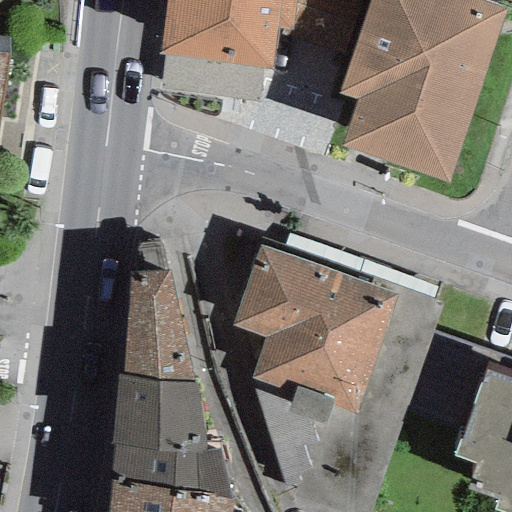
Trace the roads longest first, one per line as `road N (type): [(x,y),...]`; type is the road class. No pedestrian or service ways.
road 1 (unclassified): [(102,147),(250,175),(506,265)]
road 2 (secondary): [(77,361),(102,147)]
road 3 (secondary): [(52,511),(77,361)]
road 4 (secondary): [(102,147),(119,0)]
